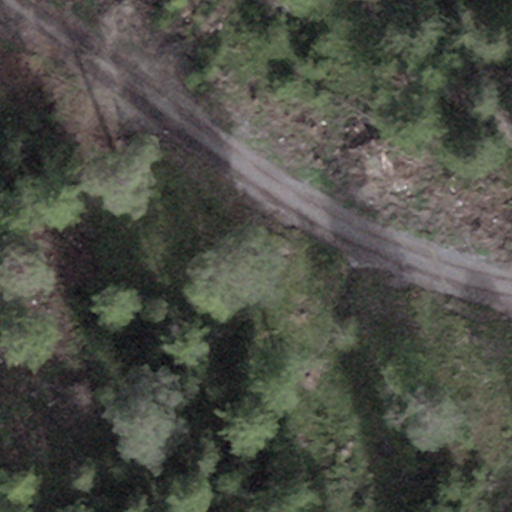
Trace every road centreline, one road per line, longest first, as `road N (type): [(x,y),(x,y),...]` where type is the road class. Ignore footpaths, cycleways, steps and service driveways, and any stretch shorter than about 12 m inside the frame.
road 1 (track): [(9,0),(343,230),(408,262),(511,285)]
road 2 (track): [(511,125),(455,89),(373,0)]
